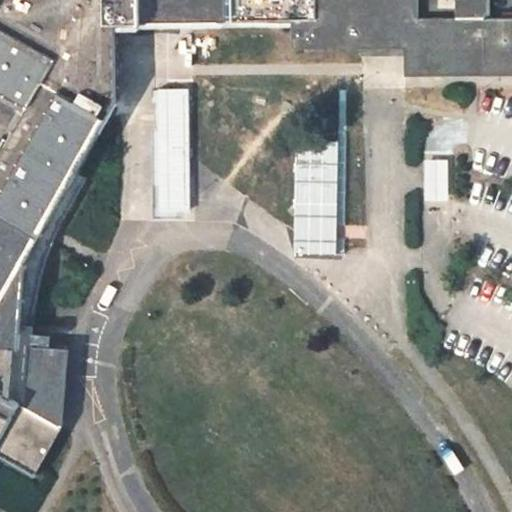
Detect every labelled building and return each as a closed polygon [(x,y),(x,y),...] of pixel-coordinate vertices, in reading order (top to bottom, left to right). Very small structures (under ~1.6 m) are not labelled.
[(0,0),(0,452),(37,472),(62,425),(25,402),(32,324),(23,323),(26,262),(79,169),(120,98),(119,22),(192,21),(292,20),(293,49),(362,48),(363,41),(406,41),(406,55),(407,76),(511,74),(511,18),(491,18),(458,18),(418,19),(419,0),(0,0)] [(491,18),(491,0),(457,0),(458,18),(491,18)] [(362,48),(361,54),(406,55),(406,41),(363,41),(362,48)] [(448,212),(448,156),(424,156),(424,212),(448,212)] [(63,225),(89,175),(79,169),(26,262),(23,323),(32,324),(41,282),(63,225)] [(62,425),(72,327),(32,324),(25,402),(62,425)]
